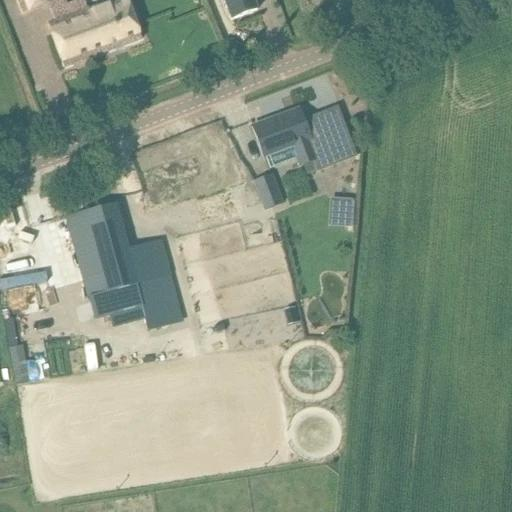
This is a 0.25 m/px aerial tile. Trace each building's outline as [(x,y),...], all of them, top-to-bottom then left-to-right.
[(50,0),(18,0),(23,12),(51,1),(50,0)] [(53,24),(47,25),(63,69),(141,40),(126,0),(117,0),(88,11),(53,24)] [(222,0),(231,21),(257,11),(252,0),(222,0)] [(298,112),(253,129),(260,148),(264,157),(268,168),(295,158),(298,167),(312,161),(316,172),(355,157),(340,116),(325,121),(322,112),(301,120),(298,112)] [(151,192),(203,172),(196,154),(144,174),(151,192)] [(253,183),(264,212),(281,205),(269,176),(253,183)] [(199,196),(207,221),(250,207),(242,183),(199,196)] [(328,199),(326,227),(351,229),(353,201),(328,199)] [(115,206),(67,219),(72,239),(88,297),(94,321),(110,316),(113,328),(144,320),(148,332),(183,322),(180,312),(166,262),(160,242),(128,252),(115,206)] [(298,324),(295,308),(284,311),(288,326),(298,324)]
